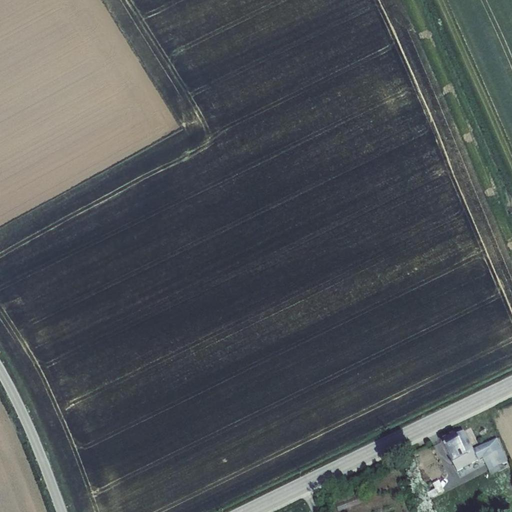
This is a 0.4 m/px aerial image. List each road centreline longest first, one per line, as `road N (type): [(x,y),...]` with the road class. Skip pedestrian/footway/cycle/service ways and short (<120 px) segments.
road 1 (tertiary): [(250,511),(511,385)]
road 2 (unclassified): [(0,363),(63,511)]
